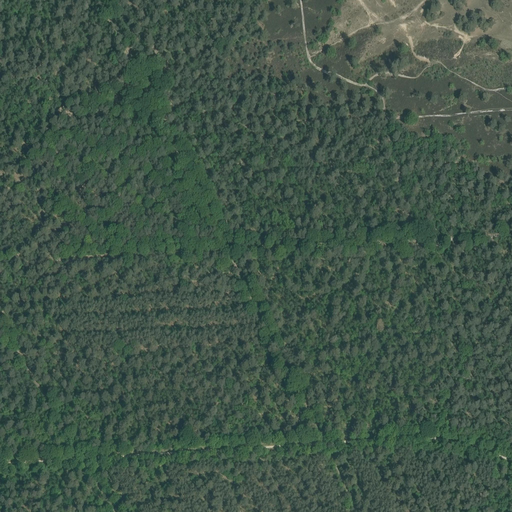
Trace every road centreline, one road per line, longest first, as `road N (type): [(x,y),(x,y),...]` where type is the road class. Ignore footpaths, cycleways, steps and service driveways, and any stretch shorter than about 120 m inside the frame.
road 1 (track): [(0,262),(412,241)]
road 2 (track): [(269,340),(102,0)]
road 3 (track): [(19,358),(269,340)]
road 4 (track): [(79,457),(321,442)]
road 5 (track): [(381,113),(166,128)]
road 6 (track): [(321,442),(431,436),(511,461)]
road 7 (track): [(511,265),(431,436)]
road 8 (track): [(307,39),(126,51)]
